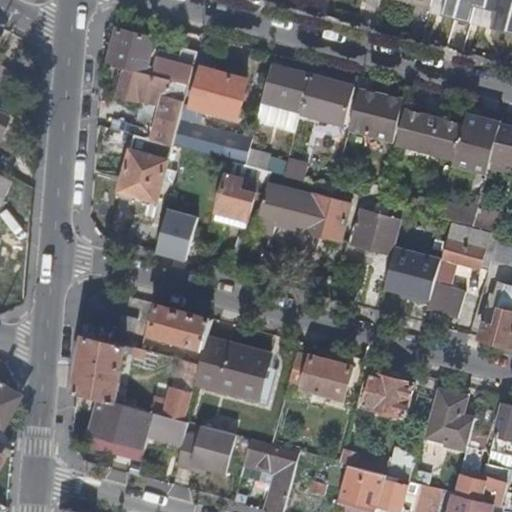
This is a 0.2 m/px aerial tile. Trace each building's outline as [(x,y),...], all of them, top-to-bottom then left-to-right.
[(365,0),(365,4),(381,9),(383,0),(365,0)] [(511,0),(445,0),(441,16),(472,23),(476,5),(496,10),(492,28),(511,33),(511,0)] [(108,63),(125,67),(146,72),(152,48),(155,38),(117,27),(108,63)] [(196,60),(194,69),(202,71),(193,106),(238,118),(247,83),(233,79),(233,76),(214,71),(214,73),(206,71),(213,50),(200,47),(196,60)] [(152,48),(146,72),(174,80),(180,56),(152,48)] [(174,80),(189,84),(194,69),(196,60),(180,56),(174,80)] [(272,64),(262,104),(301,114),(311,74),(272,64)] [(167,100),(155,141),(172,145),(179,122),(189,84),(174,80),(146,72),(125,67),(116,100),(136,105),(139,93),(167,100)] [(0,69),(0,95),(11,75),(0,69)] [(355,86),(311,74),(301,114),(321,119),(326,99),(349,105),(355,86)] [(403,99),(361,88),(350,130),(366,135),(371,115),(397,121),(403,99)] [(457,160),(466,126),(426,115),(417,149),(457,160)] [(0,141),(9,124),(0,118),(0,141)] [(494,159),(502,125),(476,119),(463,165),(475,168),(476,164),(485,166),(482,178),(489,179),(494,159)] [(278,123),(274,122),(264,120),(257,149),(271,153),(278,123)] [(179,122),(172,145),(227,159),(246,165),(253,141),(179,122)] [(511,127),(502,125),(494,159),(511,163),(511,127)] [(172,145),(155,141),(132,134),(117,190),(157,203),(172,145)] [(402,153),(392,189),(412,194),(418,172),(421,161),(421,158),(402,153)] [(309,176),(311,159),(292,157),(290,175),(309,176)] [(246,165),(227,159),(224,171),(231,173),(220,211),(249,219),(260,181),(269,183),(272,173),(246,165)] [(426,163),(421,161),(418,172),(423,173),(426,163)] [(281,164),(279,174),(285,176),(288,166),(281,164)] [(11,185),(0,179),(0,199),(3,201),(11,185)] [(313,195),(269,183),(256,231),(272,236),(274,225),(302,233),(313,195)] [(392,189),(387,187),(382,202),(407,209),(412,194),(392,189)] [(349,242),(358,207),(315,195),(300,249),(316,253),(321,234),(349,242)] [(447,201),(442,217),(454,221),(476,226),(481,210),(447,201)] [(170,207),(157,250),(187,258),(199,215),(170,207)] [(402,220),(358,207),(349,242),(392,255),(402,220)] [(0,271),(7,272),(10,217),(0,216),(0,271)] [(476,226),(454,221),(444,257),(489,269),(491,261),(499,232),(476,226)] [(272,236),(299,243),(302,233),(274,225),(272,236)] [(511,236),(499,232),(491,261),(511,266),(511,236)] [(231,264),(242,267),(250,241),(239,238),(231,264)] [(397,246),(386,287),(413,295),(412,299),(431,304),(436,284),(443,259),(397,246)] [(431,304),(429,309),(460,317),(467,293),(436,284),(431,304)] [(480,339),(511,347),(511,302),(502,300),(496,324),(486,320),(480,339)] [(212,319),(160,305),(152,334),(204,347),(207,337),(212,319)] [(119,314),(113,341),(129,346),(136,319),(119,314)] [(83,333),(79,363),(121,374),(124,350),(133,351),(134,347),(129,346),(113,341),(83,333)] [(207,337),(204,347),(202,356),(200,365),(196,382),(239,393),(251,349),(207,337)] [(251,349),(239,393),(260,400),(271,355),(251,349)] [(296,351),(289,375),(304,379),(303,386),(316,390),(327,393),(344,397),(353,367),(296,351)] [(172,387),(193,393),(196,382),(200,365),(184,360),(156,353),(153,363),(177,368),(172,387)] [(184,360),(200,365),(202,356),(186,353),(184,360)] [(79,363),(74,392),(99,398),(156,413),(186,421),(193,393),(172,387),(169,401),(139,393),(137,401),(118,396),(121,374),(79,363)] [(364,408),(404,419),(414,383),(374,372),(364,408)] [(0,428),(15,401),(17,397),(15,396),(0,387),(0,428)] [(325,398),(327,393),(316,390),(315,396),(325,398)] [(429,438),(469,448),(476,420),(462,416),(466,398),(440,391),(429,438)] [(92,431),(148,445),(156,413),(99,398),(92,431)] [(491,450),(511,456),(511,405),(504,404),(491,450)] [(153,436),(184,444),(186,436),(189,425),(157,417),(153,436)] [(200,439),(186,436),(184,444),(178,466),(209,474),(210,469),(229,474),(239,435),(204,426),(200,439)] [(275,474),(265,509),(275,511),(285,511),(301,452),(254,439),(246,466),(275,474)] [(332,446),(328,459),(341,463),(345,449),(332,446)] [(416,467),(420,452),(398,446),(394,461),(416,467)] [(494,504),(502,506),(507,489),(486,484),(487,481),(479,479),(486,452),(469,448),(456,493),(457,494),(494,504)] [(341,463),(349,464),(362,468),(364,459),(358,457),(359,453),(345,449),(341,463)] [(310,491),(326,495),(333,463),(321,460),(319,468),(316,467),(310,491)] [(349,464),(340,505),(365,511),(377,511),(379,507),(399,511),(414,511),(422,485),(362,468),(349,464)] [(424,511),(438,511),(445,488),(424,482),(417,510),(424,511)] [(491,511),(494,504),(457,494),(451,511),(491,511)]
